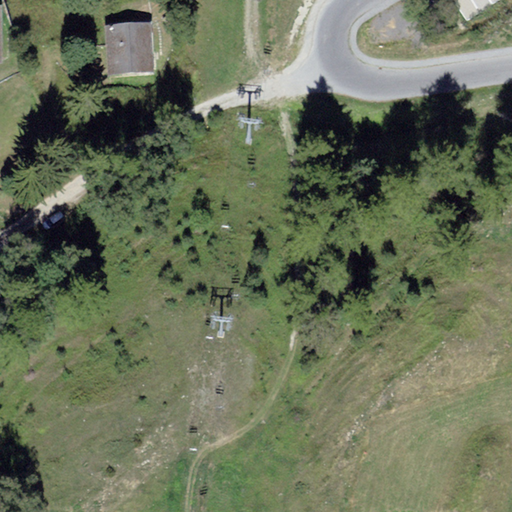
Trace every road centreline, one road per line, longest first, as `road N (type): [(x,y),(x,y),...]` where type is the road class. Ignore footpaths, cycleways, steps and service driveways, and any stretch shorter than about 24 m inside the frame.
road 1 (track): [(0,242),(91,176),(204,115),(339,68)]
road 2 (tertiary): [(511,65),(363,80),(339,68),(332,45),(335,23),(358,0)]
